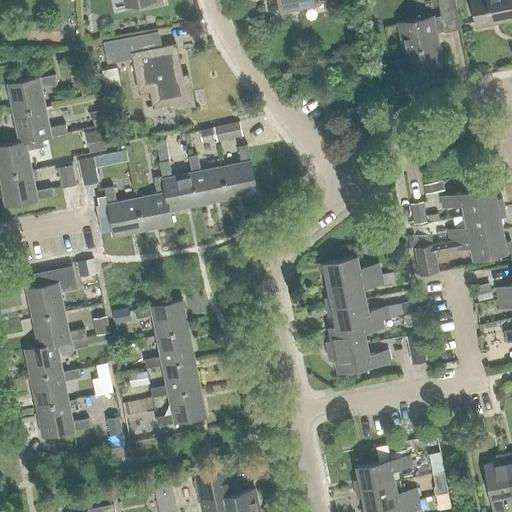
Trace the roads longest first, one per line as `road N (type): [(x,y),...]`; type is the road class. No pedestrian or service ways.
road 1 (residential): [(294,415),(461,383),(470,364),(453,276)]
road 2 (residential): [(294,415),(272,277),(281,249),(346,197)]
road 3 (residential): [(346,197),(242,60),(213,0)]
road 4 (residential): [(346,197),(471,96),(511,88)]
